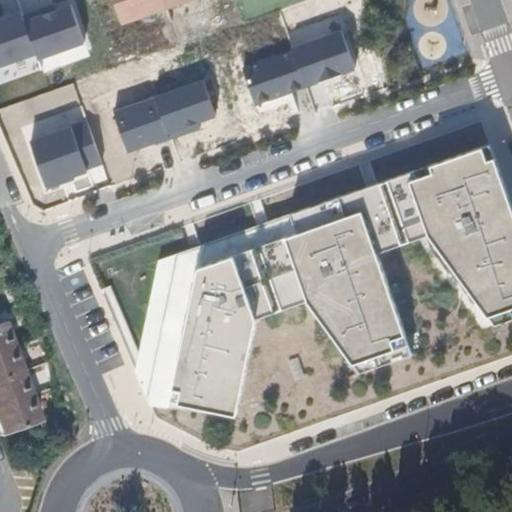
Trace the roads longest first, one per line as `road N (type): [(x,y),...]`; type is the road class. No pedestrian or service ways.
road 1 (residential): [(510,78),(31,246)]
road 2 (primary): [(511,393),(266,475),(191,480)]
road 3 (residential): [(128,451),(31,246)]
road 4 (primary): [(322,511),(511,444)]
